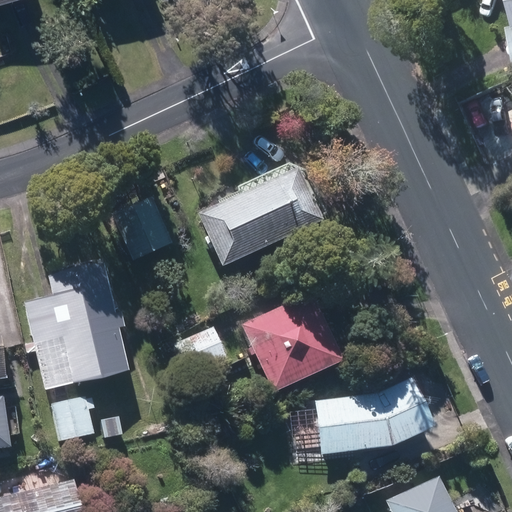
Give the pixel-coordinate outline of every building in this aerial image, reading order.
[(193,217),(217,270),(312,226),(288,174),(193,217)] [(168,245),(147,201),(110,218),(131,262),(168,245)] [(121,375),(97,268),(44,280),(48,299),(23,305),(33,346),(58,340),(69,387),(121,375)] [(238,329),(268,394),(332,364),(302,300),(238,329)] [(209,330),(172,346),(185,376),(222,360),(209,330)] [(317,456),(382,450),(423,431),(401,384),(369,399),(311,404),(317,456)] [(81,400),(49,407),(57,443),(88,437),(81,400)] [(445,511),(431,481),(381,504),(384,511),(445,511)] [(0,500),(0,511),(72,511),(65,485),(0,500)]
